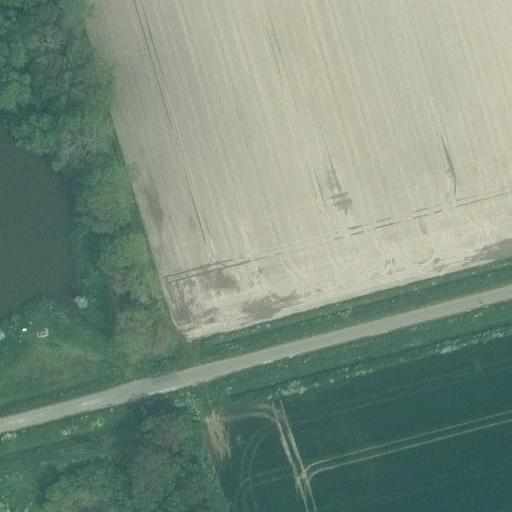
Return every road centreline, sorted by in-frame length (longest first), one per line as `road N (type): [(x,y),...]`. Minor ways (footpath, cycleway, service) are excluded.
road 1 (unclassified): [(0,429),(511,294)]
road 2 (track): [(99,286),(104,180),(9,0)]
